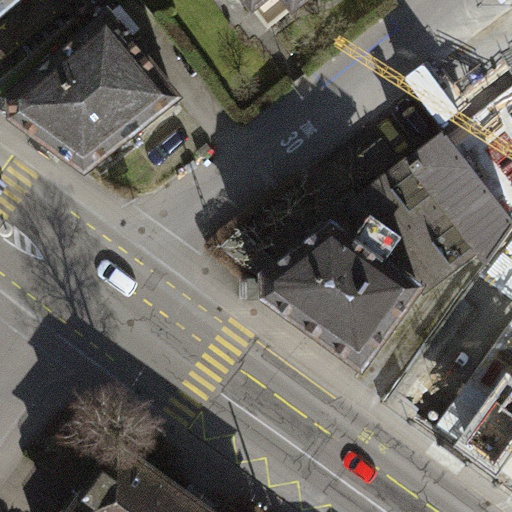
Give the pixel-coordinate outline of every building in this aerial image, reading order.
[(0,0),(0,17),(20,0),(0,0)] [(257,0),(283,33),(313,10),(317,15),(337,0),(257,0)] [(111,17),(12,101),(12,121),(86,172),(179,101),(111,17)] [(511,86),(446,137),(505,213),(511,208),(511,86)] [(511,222),(505,213),(446,137),(270,275),(271,305),(368,376),(426,297),(475,251),(488,265),(511,232),(511,222)] [(511,323),(438,426),(511,478),(511,323)] [(230,511),(140,446),(92,511),(230,511)]
